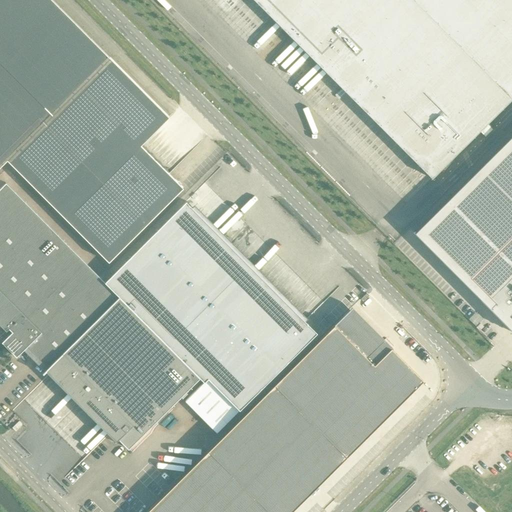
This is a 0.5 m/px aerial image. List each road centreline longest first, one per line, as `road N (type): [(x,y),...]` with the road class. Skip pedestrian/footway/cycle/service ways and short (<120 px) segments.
road 1 (tertiary): [(472,380),(96,0)]
road 2 (unclassified): [(340,511),(472,380)]
